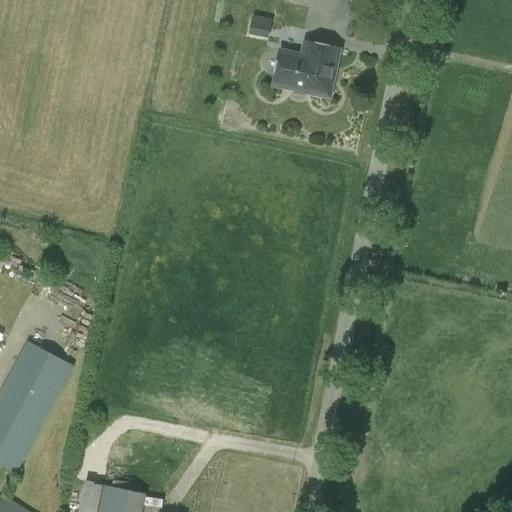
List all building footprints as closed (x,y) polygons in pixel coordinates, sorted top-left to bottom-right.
[(339,0),(336,21),(361,27),(366,0),(339,0)] [(255,33),(274,36),(276,18),(257,15),(255,33)] [(330,98),(340,51),(305,43),(302,57),(281,52),(274,86),(330,98)] [(75,367),(27,341),(0,391),(0,465),(18,476),(75,367)] [(142,511),(146,495),(84,482),(78,511),(142,511)] [(28,511),(2,494),(0,497),(0,511),(28,511)]
